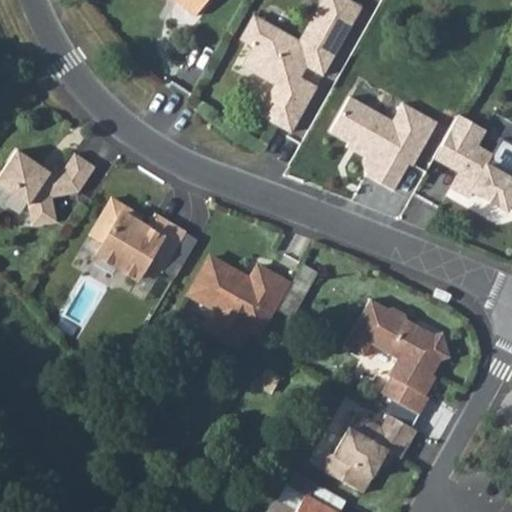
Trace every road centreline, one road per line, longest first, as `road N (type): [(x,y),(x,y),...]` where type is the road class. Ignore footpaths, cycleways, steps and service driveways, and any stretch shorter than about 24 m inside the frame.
road 1 (residential): [(33,0),(85,89),(161,150),(511,290)]
road 2 (residential): [(456,511),(454,453),(511,340)]
